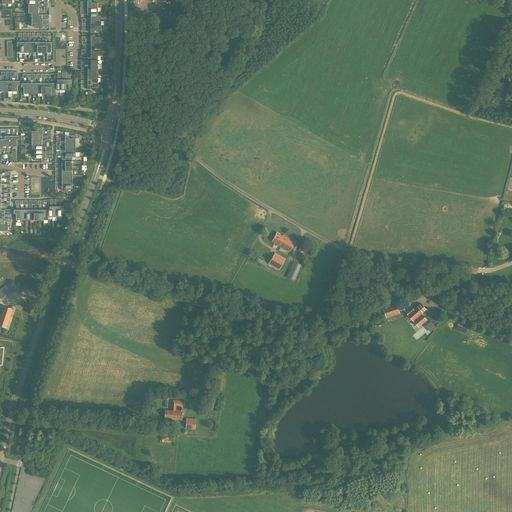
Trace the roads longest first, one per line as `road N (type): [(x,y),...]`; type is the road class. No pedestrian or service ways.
road 1 (track): [(463,268),(347,249),(246,191),(122,102)]
road 2 (secondary): [(1,459),(108,128)]
road 3 (secondary): [(108,128),(116,0)]
